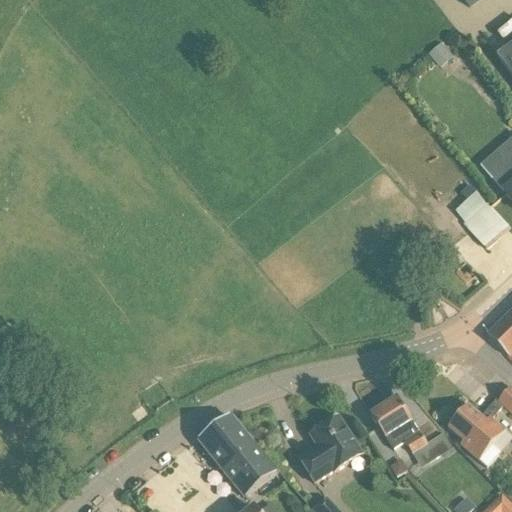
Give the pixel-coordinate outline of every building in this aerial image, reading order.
[(438,67),(451,56),(442,46),(429,57),(438,67)] [(511,48),(498,60),(511,77),(511,48)] [(511,164),(493,182),(511,203),(511,164)] [(510,231),(497,216),(488,205),(464,226),(486,252),(510,231)] [(503,409),(511,416),(511,390),(511,389),(498,404),(496,402),(481,419),(469,408),(449,431),(464,444),(459,449),(478,466),(481,463),(488,470),(500,456),(492,449),(506,433),(492,421),(503,409)] [(425,459),(430,466),(453,451),(443,436),(427,446),(398,401),(371,418),(395,455),(407,447),(418,463),(425,459)] [(247,501),(262,489),(278,477),(230,419),(199,443),(247,501)] [(365,460),(350,437),(339,421),(311,439),(318,450),(299,462),(316,487),(334,476),(336,479),(365,460)] [(511,511),(511,505),(504,497),(488,511),(511,511)] [(338,511),(329,501),(315,511),(338,511)] [(472,511),(475,510),(466,501),(455,511),(472,511)]
